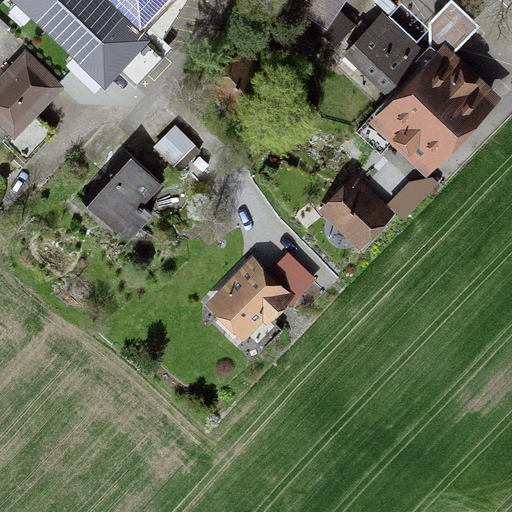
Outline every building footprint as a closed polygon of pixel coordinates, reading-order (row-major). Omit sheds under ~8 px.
[(159,0),(21,0),(105,78),(116,65),(135,83),(163,53),(134,27),(159,0)] [(349,0),(282,0),(330,30),(349,0)] [(361,65),(391,92),(402,80),(456,130),(495,88),(452,48),(438,36),(422,53),(381,16),(354,45),(368,58),(361,65)] [(314,42),(286,20),(273,38),(300,59),(314,42)] [(0,124),(13,137),(62,85),(21,46),(0,68),(0,124)] [(243,56),(214,82),(240,111),(269,86),(243,56)] [(427,161),(456,130),(402,80),(391,92),(356,130),(380,152),(397,133),(427,161)] [(199,145),(178,126),(155,151),(177,170),(199,145)] [(163,182),(127,151),(84,201),(120,232),(163,182)] [(410,181),(391,200),(405,216),(438,182),(432,175),(410,181)] [(363,243),(392,211),(354,178),(326,209),(363,243)] [(214,298),(203,309),(239,346),(261,324),(264,327),(313,281),(286,253),(267,271),(251,254),(209,294),(214,298)]
